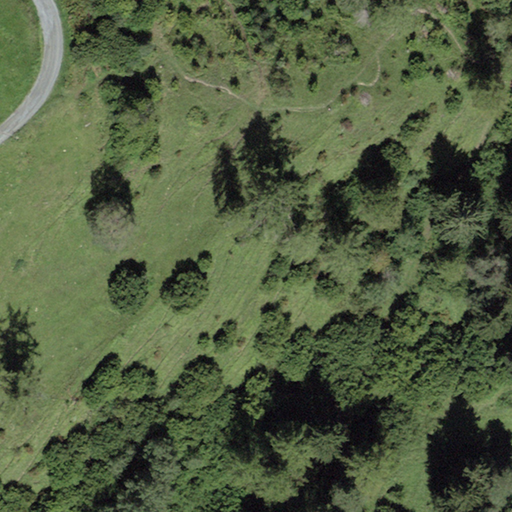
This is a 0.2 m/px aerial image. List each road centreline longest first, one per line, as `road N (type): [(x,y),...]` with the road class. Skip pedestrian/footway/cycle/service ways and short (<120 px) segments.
road 1 (track): [(352,88),(394,26),(440,2),(478,29),(496,81),(404,268)]
road 2 (track): [(244,511),(339,375)]
